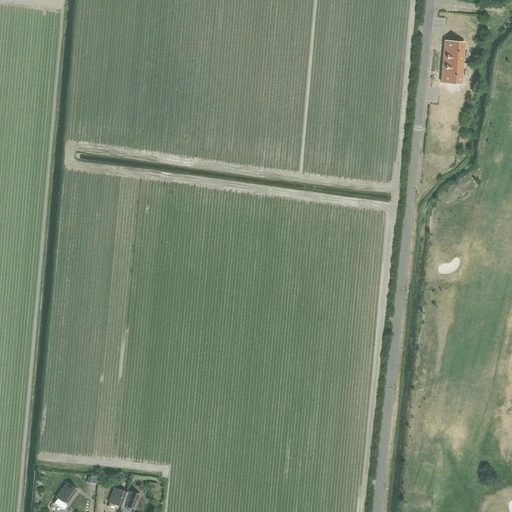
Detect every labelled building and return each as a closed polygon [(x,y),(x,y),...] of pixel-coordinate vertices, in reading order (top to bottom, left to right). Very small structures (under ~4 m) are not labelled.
[(442,61),(461,63),(463,42),(444,40),(443,47),(443,49),(443,51),(442,61)] [(459,84),(461,63),(442,61),(441,71),(441,73),(441,76),(440,82),(459,84)] [(88,483),(94,484),(96,477),(89,476),(88,483)] [(147,486),(155,488),(157,482),(148,480),(147,486)] [(66,483),(52,503),(63,510),(76,491),(66,483)] [(113,488),(108,502),(121,507),(121,505),(125,492),(113,488)] [(126,490),(125,492),(121,505),(133,509),(138,495),(126,490)]
